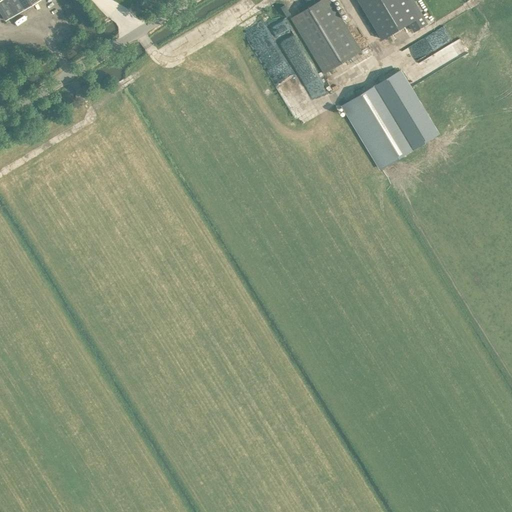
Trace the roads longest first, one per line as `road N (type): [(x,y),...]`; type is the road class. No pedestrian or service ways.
road 1 (unclassified): [(0,117),(187,0)]
road 2 (unknown): [(140,29),(155,53),(172,56),(264,0)]
